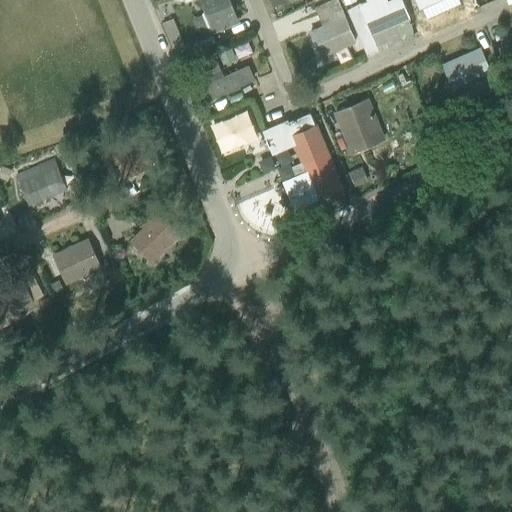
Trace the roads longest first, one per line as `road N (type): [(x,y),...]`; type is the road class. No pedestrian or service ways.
road 1 (unclassified): [(239,264),(297,244),(511,133)]
road 2 (unclassified): [(133,0),(239,264)]
road 3 (unclassified): [(0,398),(239,264)]
road 4 (unknown): [(239,264),(339,511)]
